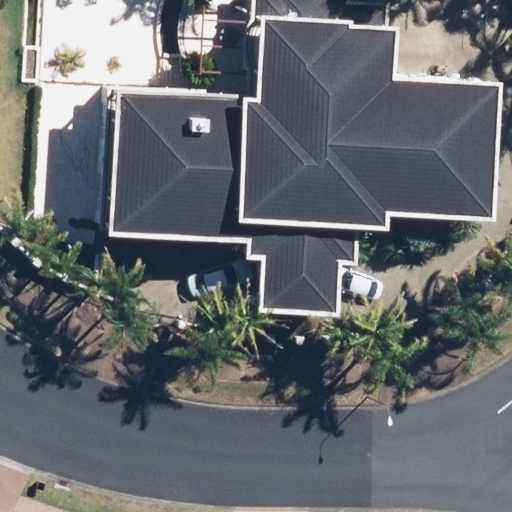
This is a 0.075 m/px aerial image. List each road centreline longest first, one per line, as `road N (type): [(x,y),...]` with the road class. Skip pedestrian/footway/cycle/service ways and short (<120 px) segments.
road 1 (residential): [(409,460),(209,449),(90,429),(0,397)]
road 2 (residential): [(511,397),(409,460)]
